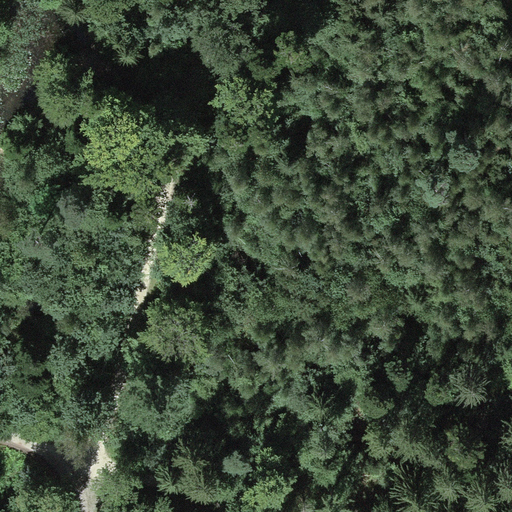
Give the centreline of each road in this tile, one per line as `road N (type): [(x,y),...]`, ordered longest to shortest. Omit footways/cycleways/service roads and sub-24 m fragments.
road 1 (track): [(93,466),(218,0)]
road 2 (track): [(93,466),(252,511)]
